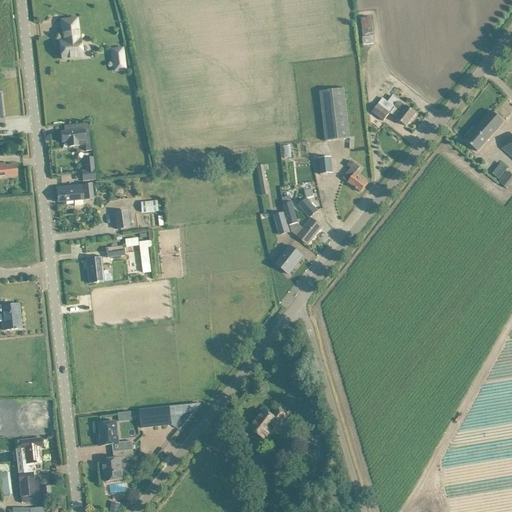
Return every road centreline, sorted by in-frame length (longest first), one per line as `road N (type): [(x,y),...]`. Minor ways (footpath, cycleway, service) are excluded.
road 1 (unclassified): [(21,0),(77,511)]
road 2 (unclassified): [(293,305),(511,27)]
road 3 (unclassified): [(132,511),(293,305)]
road 4 (unclassified): [(363,511),(293,305)]
